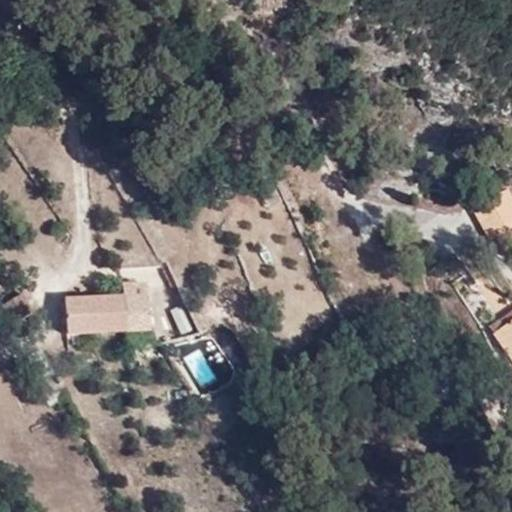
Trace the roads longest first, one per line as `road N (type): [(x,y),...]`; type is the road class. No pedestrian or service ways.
road 1 (unknown): [(5,0),(66,103),(84,236),(47,329),(0,354)]
road 2 (unknown): [(205,0),(250,33),(287,77),(350,210)]
